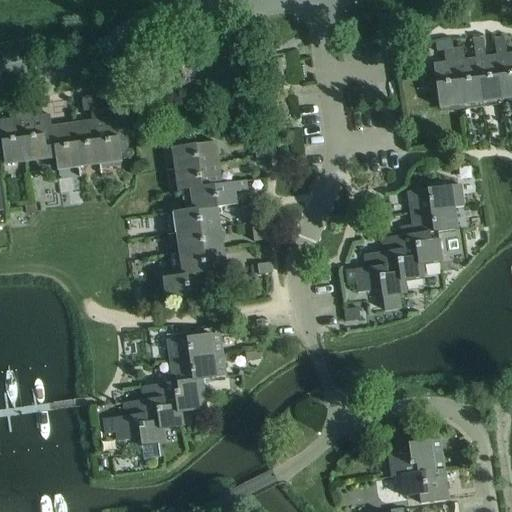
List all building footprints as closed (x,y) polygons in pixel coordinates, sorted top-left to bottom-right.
[(451,39),(435,41),(436,51),(442,50),(452,49),(451,39)] [(505,41),(494,43),(496,55),(502,100),(503,100),(511,98),(511,52),(506,53),(505,41)] [(484,44),(473,46),(474,58),(480,103),(482,103),(502,100),(496,55),(485,56),(484,44)] [(463,47),(452,49),(460,106),(462,105),(480,103),(474,58),(465,59),(463,47)] [(444,62),(433,63),(439,109),(460,106),(452,49),(442,50),(444,62)] [(91,94),(79,96),(83,112),(94,110),(91,94)] [(30,104),(19,106),(27,163),(48,160),(46,149),(43,127),(42,115),(31,116),(30,104)] [(10,119),(0,120),(0,135),(4,166),(27,163),(19,106),(9,107),(10,119)] [(49,114),(42,115),(43,127),(51,126),(49,114)] [(98,119),(94,120),(100,166),(105,165),(122,163),(121,154),(127,154),(125,141),(119,142),(118,131),(126,130),(125,116),(98,119)] [(73,123),(72,123),(79,169),(81,168),(100,166),(94,120),(73,123)] [(43,127),(46,149),(48,160),(55,159),(56,172),(79,169),(72,123),(51,126),(43,127)] [(271,157),(268,138),(253,140),(255,159),(271,157)] [(216,141),(170,147),(173,168),(219,162),(216,141)] [(219,162),(173,168),(175,189),(181,188),(222,183),(219,162)] [(222,183),(181,188),(182,191),(184,210),(184,212),(218,207),(237,204),(236,193),(248,191),(246,180),(222,183)] [(462,184),(407,192),(409,211),(409,212),(455,205),(464,204),(462,184)] [(377,196),(362,198),(364,209),(379,207),(377,196)] [(411,225),(399,227),(400,235),(437,231),(458,228),(455,205),(409,212),(411,225)] [(184,212),(173,213),(175,234),(221,227),(218,207),(184,212)] [(269,240),(266,220),(251,222),(253,242),(269,240)] [(221,227),(175,234),(178,254),(224,248),(221,227)] [(383,251),(363,254),(365,268),(383,265),(385,277),(404,274),(405,281),(425,279),(423,265),(442,262),(439,239),(438,239),(437,231),(400,235),(381,238),(383,251)] [(224,248),(178,254),(181,276),(208,273),(227,271),(224,248)] [(257,265),(258,275),(273,273),(272,262),(257,265)] [(345,271),(346,286),(356,285),(357,292),(381,289),(384,319),(404,316),(401,295),(406,295),(405,281),(404,274),(385,277),(383,265),(365,268),(345,271)] [(181,276),(167,278),(169,300),(170,308),(186,306),(199,305),(198,296),(210,294),(208,273),(181,276)] [(348,309),(343,309),(344,322),(350,321),(359,320),(358,308),(348,309)] [(212,333),(166,339),(168,359),(224,352),(222,337),(212,338),(212,333)] [(258,350),(244,352),(245,360),(259,359),(258,350)] [(170,374),(158,375),(159,384),(160,385),(204,380),(227,377),(224,352),(168,359),(170,374)] [(160,385),(141,387),(143,400),(162,397),(163,408),(181,405),(182,413),(208,410),(204,380),(160,385)] [(143,400),(122,403),(124,417),(145,414),(146,423),(164,421),(164,429),(184,427),(182,413),(181,405),(163,408),(162,397),(143,400)] [(124,417),(113,418),(115,432),(115,438),(116,442),(140,438),(141,446),(159,443),(161,443),(166,442),(164,429),(164,421),(146,423),(145,414),(124,417)] [(391,477),(400,476),(420,472),(436,470),(431,440),(420,441),(419,431),(407,433),(409,452),(387,455),(391,477)] [(445,468),(436,470),(420,472),(400,476),(403,498),(423,495),(424,503),(449,500),(445,468)]
